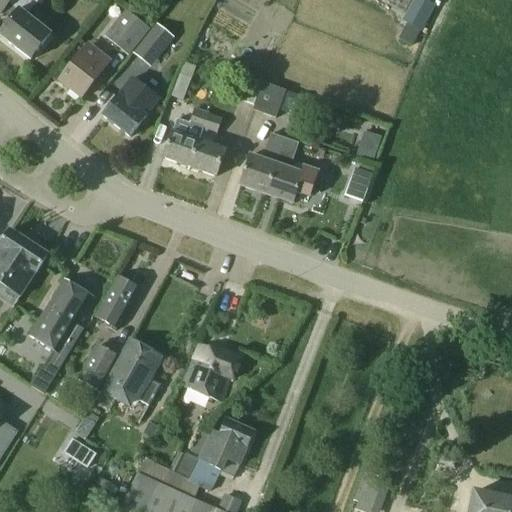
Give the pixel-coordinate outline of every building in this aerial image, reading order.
[(0,0),(0,17),(3,14),(11,20),(5,28),(0,34),(0,37),(30,61),(50,36),(26,18),(40,0),(0,0)] [(415,0),(404,21),(403,22),(407,24),(421,32),(434,9),(417,0),(415,0)] [(126,12),(104,38),(129,58),(150,31),(126,12)] [(421,32),(407,24),(400,37),(399,39),(412,47),(415,43),(421,32)] [(156,25),(133,55),(134,56),(148,67),(150,69),(174,40),(156,25)] [(111,62),(88,45),(73,64),(58,84),(80,101),(111,62)] [(195,68),(184,64),(179,76),(172,98),(184,102),(191,80),(195,68)] [(107,113),(103,119),(129,139),(146,118),(158,101),(131,79),(119,97),(107,113)] [(243,103),(255,107),(263,84),(250,80),(243,103)] [(263,84),(255,107),(253,112),(276,120),(286,93),(263,84)] [(198,143),(202,133),(208,115),(194,110),(185,139),(173,135),(162,160),(190,169),(198,143)] [(222,119),(208,115),(202,133),(216,137),(222,119)] [(372,163),(380,139),(364,134),(356,158),(372,163)] [(240,187),(266,196),(276,167),(280,155),(285,141),(271,136),(261,162),(250,158),(240,187)] [(298,145),(285,141),(280,155),(293,160),(298,145)] [(217,177),(225,152),(198,143),(190,169),(217,177)] [(356,170),(346,197),(362,203),(374,170),(362,166),(361,171),(356,170)] [(276,167),(266,196),(292,205),(302,177),(276,167)] [(0,313),(7,318),(20,297),(48,257),(47,256),(10,231),(0,246),(0,313)] [(348,263),(374,272),(379,256),(353,247),(348,263)] [(138,291),(117,279),(95,320),(115,330),(128,306),(129,307),(138,291)] [(30,338),(55,354),(45,371),(41,368),(31,384),(44,393),(65,360),(83,331),(76,326),(92,300),(65,283),(30,338)] [(147,407),(158,387),(149,383),(162,360),(129,342),(96,403),(112,412),(121,394),(138,403),(139,403),(147,407)] [(241,360),(198,347),(186,389),(223,405),(231,379),(234,381),(241,360)] [(98,348),(79,381),(99,392),(118,359),(98,348)] [(89,414),(75,435),(84,441),(98,421),(89,414)] [(238,511),(242,503),(240,502),(224,495),(218,511),(194,500),(198,490),(210,495),(220,474),(233,480),(239,467),(254,434),(226,421),(219,437),(211,433),(199,461),(185,455),(175,474),(145,459),(138,475),(137,474),(120,508),(128,511),(238,511)] [(5,427),(0,435),(0,468),(20,436),(5,427)] [(76,441),(65,458),(83,470),(94,453),(76,441)] [(474,494),(470,511),(502,511),(505,500),(474,494)] [(511,511),(511,501),(505,500),(502,511),(511,511)]
